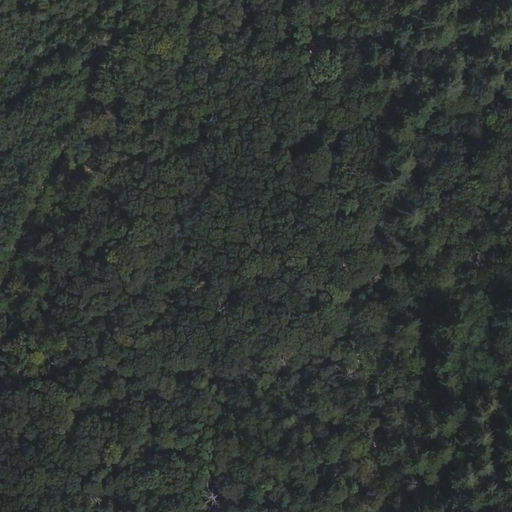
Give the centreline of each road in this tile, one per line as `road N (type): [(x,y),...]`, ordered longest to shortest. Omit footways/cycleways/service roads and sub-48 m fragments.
road 1 (track): [(301,19),(382,511)]
road 2 (track): [(128,0),(0,307)]
road 3 (track): [(0,112),(207,0)]
